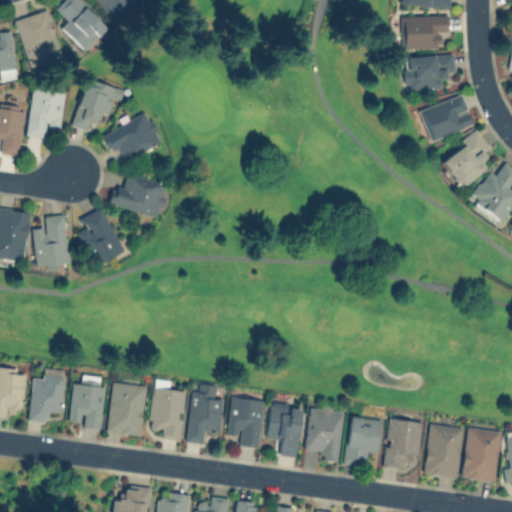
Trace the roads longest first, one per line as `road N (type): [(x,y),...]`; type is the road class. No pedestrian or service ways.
road 1 (residential): [(0,440),(511,510)]
road 2 (residential): [(474,0),(485,93),(511,134)]
